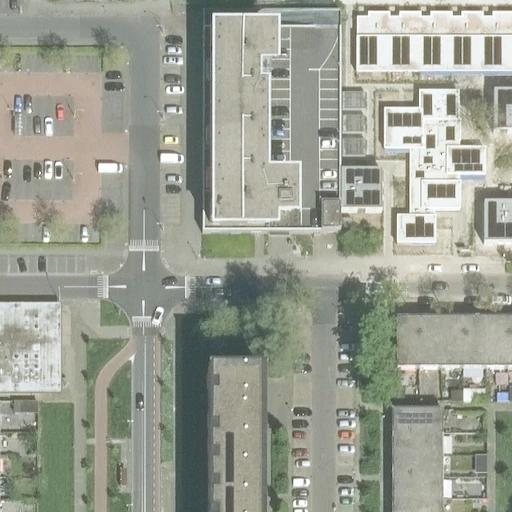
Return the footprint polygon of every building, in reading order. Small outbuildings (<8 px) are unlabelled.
[(368,20),(356,20),(356,75),(399,75),(419,75),(458,75),(511,74),(511,15),(492,16),(481,16),(449,16),(430,16),(430,20),(418,20),(399,20),(388,20),(388,16),(368,16),(368,20)] [(339,31),(311,31),(202,31),(201,235),(339,235),(339,230),(339,221),(339,212),(339,191),(339,171),(339,155),(339,147),(339,138),(339,132),(339,124),(339,116),(339,109),(339,101),(339,93),(339,31)] [(383,112),(383,152),(409,152),(409,219),(396,219),(396,246),(434,246),(434,219),(432,219),(432,212),(459,212),(459,185),(457,185),(457,177),(483,178),(483,150),(457,150),(457,143),(459,143),(459,122),(457,122),(457,94),(417,94),(417,112),(383,112)] [(511,94),(492,94),(492,135),(508,135),(511,134),(511,94)] [(341,103),(352,103),(352,95),(341,95),(341,103)] [(352,103),(364,103),(364,95),(352,95),(352,103)] [(341,111),(352,111),(352,103),(341,103),(341,111)] [(352,111),(364,111),(364,103),(352,103),(352,111)] [(23,117),(13,116),(12,137),(22,137),(23,117)] [(341,126),(352,126),(352,118),(341,118),(341,126)] [(352,126),(364,126),(364,118),(352,118),(352,126)] [(341,135),(352,135),(352,126),(341,126),(341,135)] [(352,135),(364,135),(364,126),(352,126),(352,135)] [(352,141),(341,141),(341,150),(352,150),(352,141)] [(364,141),(352,141),(352,150),(364,150),(364,141)] [(352,150),(341,150),(341,158),(352,158),(352,150)] [(364,150),(352,150),(352,158),(364,158),(364,150)] [(339,171),(339,191),(380,191),(380,171),(339,171)] [(498,187),(498,196),(508,196),(508,187),(498,187)] [(339,191),(339,212),(380,212),(380,191),(339,191)] [(498,196),(498,206),(503,206),(508,206),(508,196),(498,196)] [(503,206),(503,247),(511,246),(511,205),(508,206),(503,206)] [(483,206),(483,247),(503,247),(503,206),(498,206),(483,206)] [(351,230),(351,220),(341,220),(341,230),(351,230)] [(0,396),(60,396),(60,312),(60,307),(0,307),(0,396)] [(395,320),(395,321),(395,371),(418,371),(418,320),(395,320)] [(440,320),(418,320),(418,371),(440,371),(440,320)] [(462,320),(440,320),(440,371),(462,371),(462,320)] [(462,371),(485,371),(485,320),(462,320),(462,371)] [(485,371),(507,371),(507,320),(485,320),(485,371)] [(263,511),(263,379),(264,379),(264,378),(207,378),(207,380),(208,380),(208,511),(263,511)] [(463,394),(463,403),(476,403),(476,391),(463,391),(463,394)] [(463,403),(463,394),(451,394),(451,403),(463,403)] [(496,395),(496,403),(508,403),(508,395),(496,395)] [(13,404),(13,415),(25,415),(25,404),(13,404)] [(391,412),(391,435),(441,435),(441,412),(391,412)] [(391,435),(391,457),(441,457),(441,435),(391,435)] [(391,457),(391,479),(442,479),(441,457),(391,457)] [(391,479),(391,502),(442,501),(442,479),(391,479)] [(391,502),(391,511),(441,511),(442,501),(391,502)]
